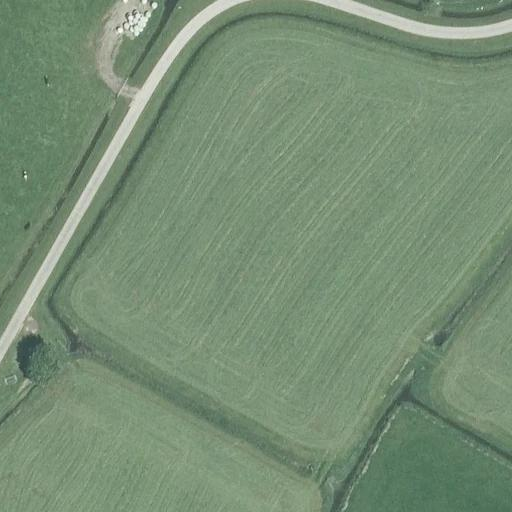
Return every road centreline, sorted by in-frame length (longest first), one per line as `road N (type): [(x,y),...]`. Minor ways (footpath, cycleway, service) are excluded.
road 1 (unclassified): [(0,350),(159,67),(189,28),(232,0)]
road 2 (unclassified): [(328,0),(421,30),(511,25)]
